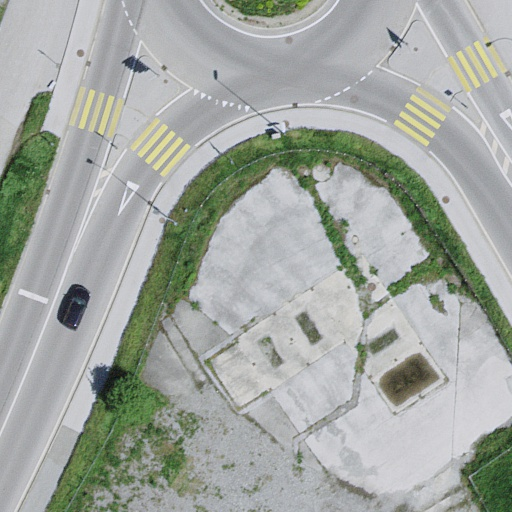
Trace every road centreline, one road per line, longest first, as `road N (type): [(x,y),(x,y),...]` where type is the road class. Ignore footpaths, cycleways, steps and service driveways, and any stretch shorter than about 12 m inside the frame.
road 1 (tertiary): [(52,307),(161,146),(211,107),(283,72)]
road 2 (tertiary): [(134,0),(95,109),(52,307)]
road 3 (secondary): [(314,66),(395,96),(511,189)]
road 4 (secondary): [(511,129),(481,64),(436,0)]
road 5 (secondary): [(167,0),(194,42),(283,72)]
road 6 (tertiary): [(52,307),(0,433)]
